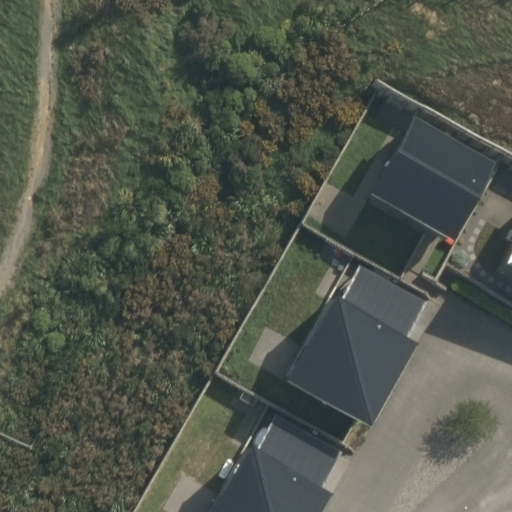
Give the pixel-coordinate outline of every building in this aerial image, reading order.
[(484,165),(402,118),(356,196),(439,245),(484,165)] [(511,227),(488,270),(511,283),(511,227)] [(332,307),(398,344),(421,304),(354,267),(332,307)] [(332,307),(320,300),(273,383),(356,432),(404,348),(398,344),(332,307)] [(247,456),(314,494),(337,453),(269,416),(247,456)] [(247,456),(234,449),(199,511),(311,511),(320,497),(314,494),(247,456)]
